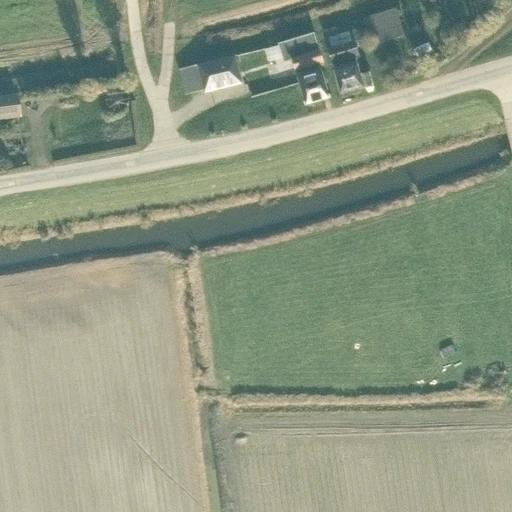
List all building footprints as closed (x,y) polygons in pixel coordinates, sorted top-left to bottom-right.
[(359,58),(354,43),(370,39),(372,47),(403,37),(395,11),(371,18),(373,27),(356,33),(355,30),(336,35),(334,28),(322,31),(328,50),(327,51),(340,95),(363,88),(354,60),(359,58)] [(323,65),(317,46),(314,35),(280,45),(285,61),(292,59),(296,73),(295,74),(305,105),(328,98),(319,66),(323,65)] [(235,58),(198,67),(204,91),(204,94),(242,85),(235,58)] [(198,67),(179,71),(185,95),(204,91),(198,67)] [(0,120),(19,118),(16,95),(0,96),(0,120)]
